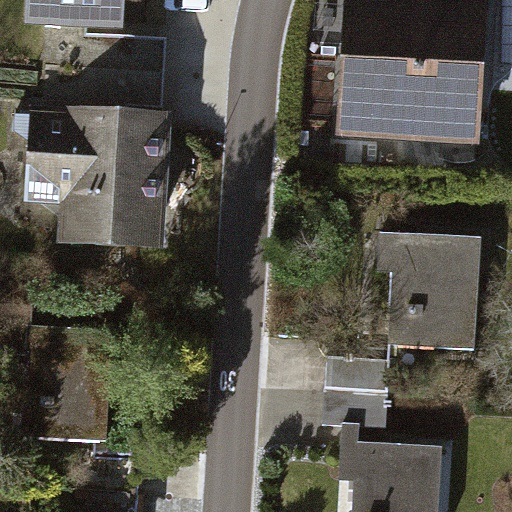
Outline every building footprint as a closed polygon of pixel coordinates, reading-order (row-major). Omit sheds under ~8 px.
[(126,38),(128,0),(29,0),(28,32),(126,38)] [(486,0),(343,0),(337,138),(479,145),(486,0)] [(165,257),(175,121),(39,112),(33,204),(64,206),(61,250),(165,257)] [(486,245),(383,238),(380,277),(396,278),(392,350),(479,355),(486,245)] [(22,442),(110,447),(117,336),(33,331),(35,308),(0,306),(0,359),(27,361),(22,442)] [(390,363),(328,360),(324,428),(387,431),(390,363)] [(362,449),(363,433),(345,431),(341,483),(360,484),(357,511),(443,511),(448,455),(362,449)]
